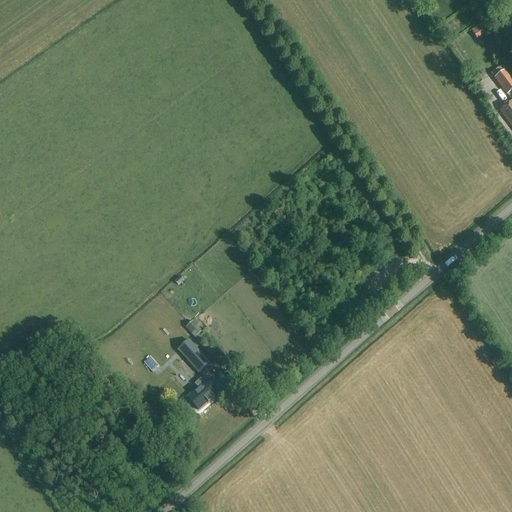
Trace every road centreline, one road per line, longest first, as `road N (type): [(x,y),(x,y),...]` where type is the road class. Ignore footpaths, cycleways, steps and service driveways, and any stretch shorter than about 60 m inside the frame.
road 1 (tertiary): [(164,511),(511,206)]
road 2 (track): [(254,0),(423,261)]
